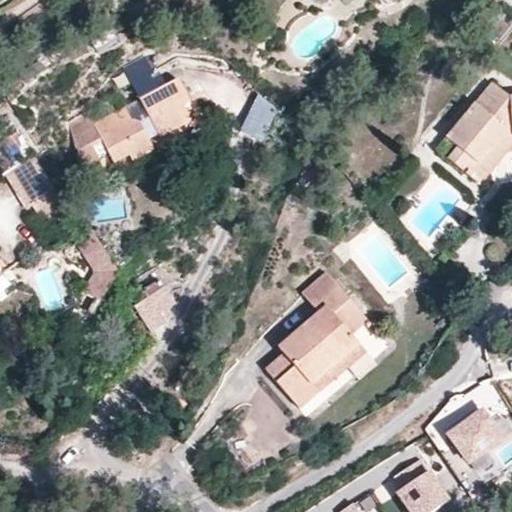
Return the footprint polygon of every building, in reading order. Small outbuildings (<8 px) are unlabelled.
[(125,67),(142,101),(162,91),(145,57),(125,67)] [(460,63),(450,58),(447,67),(455,71),(460,63)] [(142,101),(97,125),(104,138),(112,153),(117,162),(139,151),(144,160),(159,152),(151,137),(160,132),(163,137),(191,123),(182,104),(191,99),(181,81),(162,91),(142,101)] [(511,99),(493,84),(449,140),(460,149),(451,161),(473,180),(507,139),(511,138),(511,99)] [(279,113),(261,97),(244,136),(266,146),(279,113)] [(112,153),(104,138),(95,142),(103,158),(112,153)] [(482,187),(511,150),(511,138),(507,139),(473,180),(482,187)] [(103,158),(95,142),(80,151),(84,168),(103,158)] [(59,189),(38,153),(10,169),(31,205),(36,202),(59,189)] [(311,167),(305,176),(314,182),(320,173),(311,167)] [(69,208),(59,189),(36,202),(47,221),(69,208)] [(124,284),(95,236),(76,247),(98,283),(88,298),(106,311),(124,284)] [(368,321),(328,275),(304,296),(321,315),(281,349),(287,357),(268,373),(302,412),(321,395),(314,388),(362,346),(353,335),(368,321)] [(179,307),(164,283),(147,293),(152,301),(138,309),(154,335),(169,327),(163,317),(179,307)] [(369,354),(362,346),(314,388),(321,395),(369,354)] [(482,411),(448,433),(467,462),(501,439),(482,411)] [(403,488),(428,472),(420,459),(395,476),(403,488)] [(403,488),(397,492),(409,511),(432,511),(448,502),(428,472),(403,488)] [(338,511),(358,511),(352,503),(338,511)]
